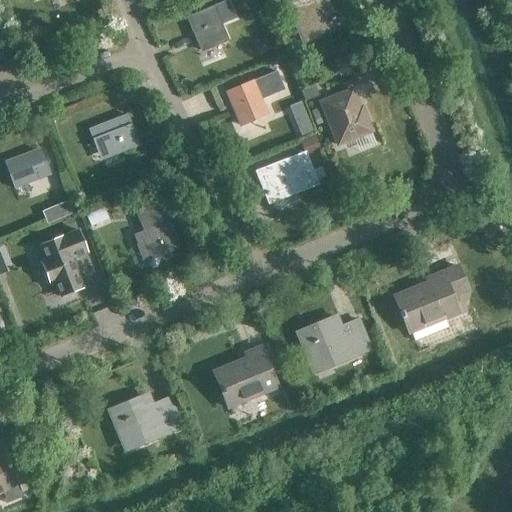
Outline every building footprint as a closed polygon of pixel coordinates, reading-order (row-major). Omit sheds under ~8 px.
[(288,0),(286,1),(291,14),(299,11),(310,39),(337,29),(325,0),(288,0)] [(200,52),(228,41),(213,5),(185,17),(200,52)] [(239,128),(267,116),(260,99),(283,89),(275,71),(224,93),(239,128)] [(317,96),(314,86),(300,91),(304,101),(317,96)] [(336,145),(370,132),(364,116),(362,117),(351,90),(319,103),(336,145)] [(99,160),(137,146),(126,116),(88,130),(99,160)] [(13,189),(49,176),(39,150),(3,163),(13,189)] [(268,203),(315,184),(303,154),(256,172),(268,203)] [(142,232),(132,236),(143,264),(179,249),(168,222),(160,202),(135,212),(142,232)] [(51,284),(57,298),(79,289),(68,260),(83,254),(74,232),(37,247),(43,261),(38,263),(47,286),(51,284)] [(452,298),(466,292),(456,266),(425,279),(429,289),(394,303),(400,318),(401,317),(407,332),(408,332),(412,341),(446,327),(442,318),(457,311),(452,298)] [(332,366),(369,350),(357,320),(336,329),(331,318),(296,332),(310,366),(329,358),(332,366)] [(227,408),(276,387),(260,348),(244,355),(247,364),(214,378),(227,408)] [(142,444),(181,428),(169,399),(146,408),(141,396),(107,411),(121,444),(139,437),(142,444)] [(9,467),(0,470),(0,492),(5,504),(21,498),(20,493),(34,487),(25,466),(11,472),(9,467)]
